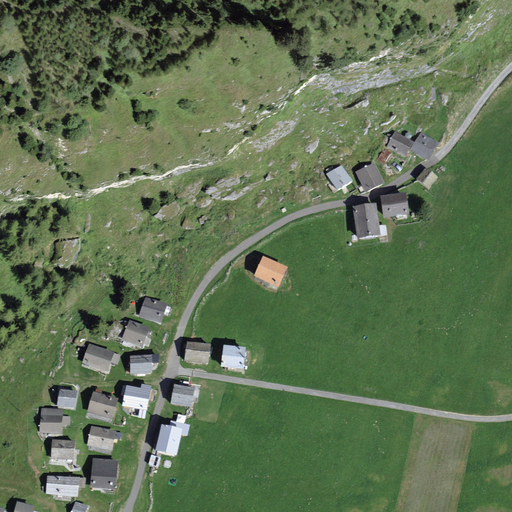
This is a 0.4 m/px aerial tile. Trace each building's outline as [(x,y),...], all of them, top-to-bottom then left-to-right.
[(391,135),(384,147),(401,158),(408,145),(391,135)] [(434,146),(418,137),(408,152),(424,162),(434,146)] [(338,168),(325,175),(333,191),(347,183),(338,168)] [(369,168),(355,174),(363,193),(377,188),(369,168)] [(421,172),(413,183),(425,192),(433,181),(421,172)] [(399,198),(377,201),(380,220),(402,216),(399,198)] [(369,208),(351,211),(355,240),(373,237),(369,208)] [(260,262),(252,279),(274,289),(282,273),(260,262)] [(142,302),(136,317),(155,325),(161,309),(142,302)] [(125,325),(118,341),(137,349),(144,334),(125,325)] [(185,346),(182,363),(204,367),(207,350),(185,346)] [(108,357),(86,348),(80,364),(102,373),(108,357)] [(241,353),(220,351),(218,369),(239,372),(241,353)] [(147,360),(128,360),(128,377),(148,377),(147,360)] [(137,392),(123,390),(120,408),(141,413),(145,391),(138,389),(137,392)] [(174,390),(170,406),(188,409),(191,393),(174,390)] [(73,395),(57,393),(55,408),(71,410),(73,395)] [(114,403),(91,395),(85,413),(108,421),(114,403)] [(39,411),(37,433),(57,434),(59,413),(39,411)] [(113,434),(90,429),(85,448),(109,453),(113,434)] [(158,429),(151,454),(172,459),(178,434),(158,429)] [(71,445),(50,443),(48,460),(69,462),(71,445)] [(91,462),(86,488),(109,492),(114,466),(91,462)] [(73,482),(45,478),(43,495),(71,499),(73,482)]
